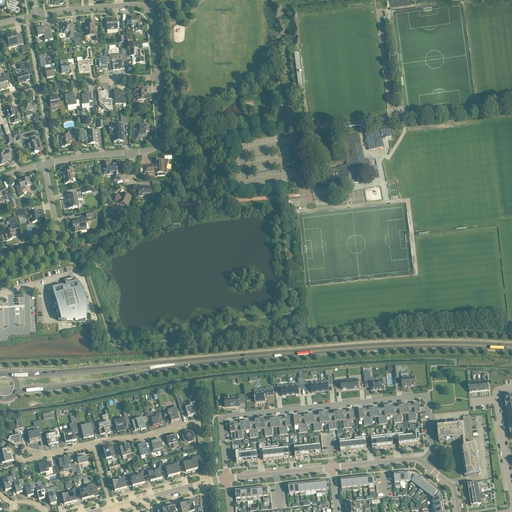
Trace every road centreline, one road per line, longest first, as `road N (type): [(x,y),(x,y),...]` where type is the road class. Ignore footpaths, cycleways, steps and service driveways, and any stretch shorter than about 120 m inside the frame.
road 1 (residential): [(226,478),(221,426),(228,417),(427,395),(432,446),(422,461)]
road 2 (primary): [(511,347),(418,344),(205,360)]
road 3 (primary): [(0,390),(57,388),(205,360)]
road 4 (primary): [(205,360),(0,376)]
road 5 (unclassified): [(302,194),(277,0)]
road 6 (residential): [(158,76),(154,21),(142,5),(35,15)]
road 7 (residential): [(93,445),(192,423),(204,483)]
road 8 (residential): [(0,99),(158,76)]
road 9 (residential): [(0,259),(56,241),(44,164)]
